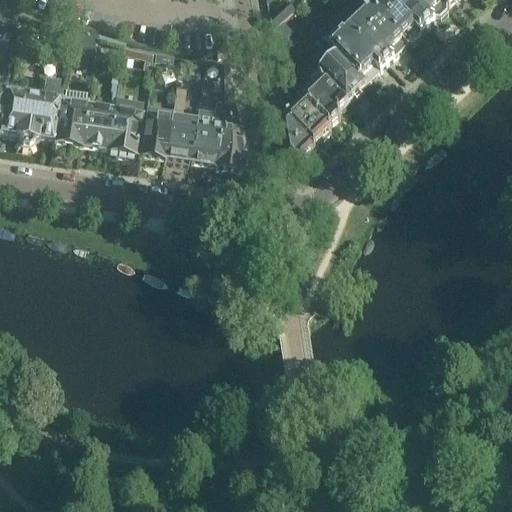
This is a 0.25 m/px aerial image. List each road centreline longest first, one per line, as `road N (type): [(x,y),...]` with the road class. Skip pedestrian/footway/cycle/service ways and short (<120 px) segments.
road 1 (residential): [(511,17),(318,199),(276,216)]
road 2 (residential): [(276,216),(0,179)]
road 3 (residential): [(276,216),(245,0)]
